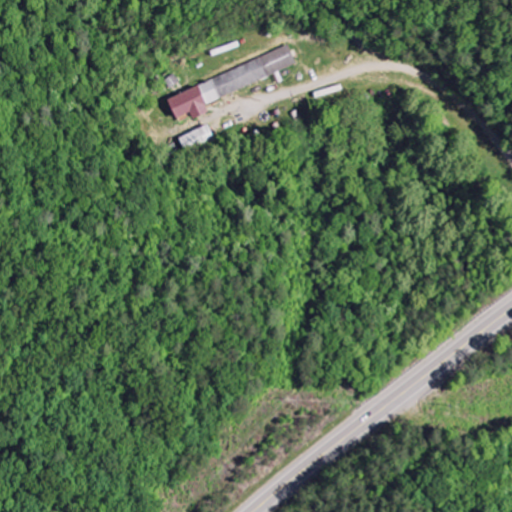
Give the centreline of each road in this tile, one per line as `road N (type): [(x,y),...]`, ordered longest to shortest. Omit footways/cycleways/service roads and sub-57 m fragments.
road 1 (residential): [(511,42),(427,60),(347,105),(255,83),(225,56),(214,32)]
road 2 (trunk): [(511,308),(252,511)]
